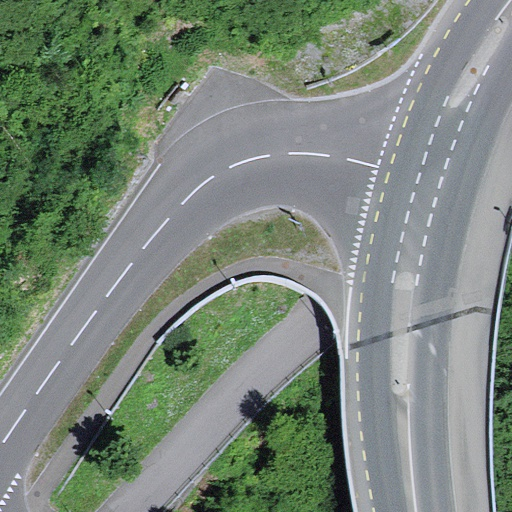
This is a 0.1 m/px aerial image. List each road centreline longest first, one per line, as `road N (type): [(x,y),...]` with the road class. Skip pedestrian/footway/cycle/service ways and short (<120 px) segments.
road 1 (unclassified): [(428,180),(297,152),(221,170),(143,247),(0,449)]
road 2 (residential): [(511,171),(260,376),(125,511)]
road 3 (primary): [(414,511),(397,392),(400,314),(428,180)]
road 4 (primary): [(428,180),(446,127),(511,11)]
